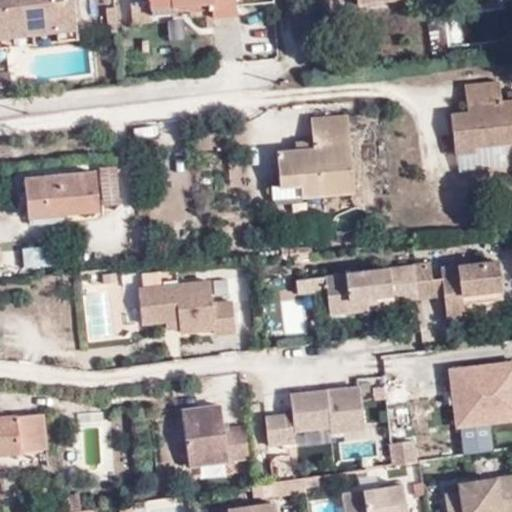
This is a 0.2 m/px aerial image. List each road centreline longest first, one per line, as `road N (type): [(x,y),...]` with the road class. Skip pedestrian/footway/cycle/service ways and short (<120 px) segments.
road 1 (unknown): [(0,374),(131,374),(476,328)]
road 2 (unknown): [(0,116),(198,103),(441,103)]
